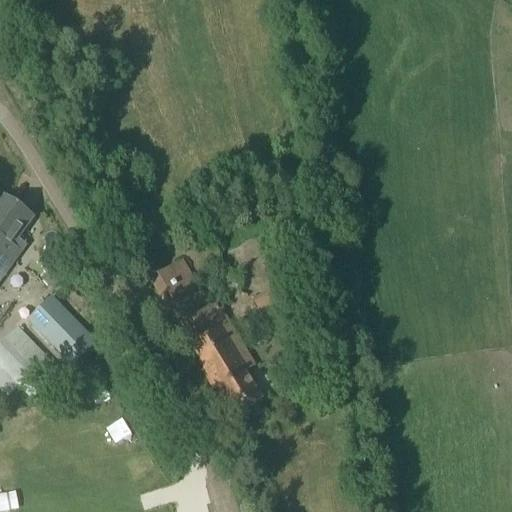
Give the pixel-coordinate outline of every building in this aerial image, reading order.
[(73,106),(85,116),(101,98),(89,87),(73,106)] [(118,176),(99,197),(113,209),(132,188),(118,176)] [(5,198),(0,204),(0,283),(26,247),(18,241),(34,219),(5,198)] [(57,263),(41,278),(56,294),(72,280),(57,263)] [(181,263),(168,272),(151,282),(180,330),(210,311),(181,263)] [(73,368),(96,345),(51,299),(28,322),(73,368)] [(247,373),(220,328),(190,347),(234,420),(263,402),(245,374),(247,373)] [(61,375),(31,344),(18,330),(0,346),(0,367),(1,369),(0,370),(0,389),(6,396),(18,385),(33,402),(61,375)] [(106,425),(113,445),(134,438),(127,418),(106,425)] [(148,452),(125,461),(132,479),(155,470),(148,452)] [(0,476),(17,484),(25,465),(0,454),(0,476)] [(139,498),(139,511),(169,511),(169,496),(139,498)]
